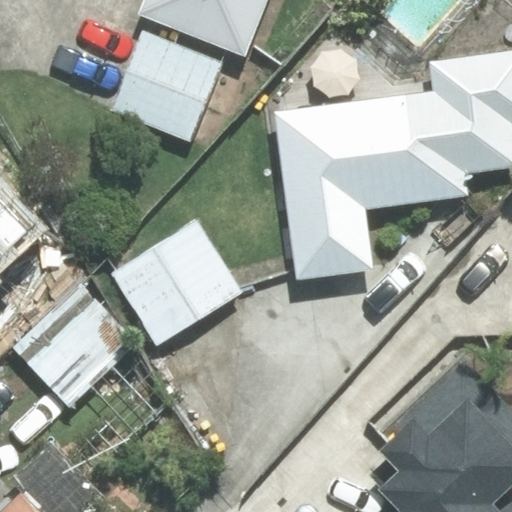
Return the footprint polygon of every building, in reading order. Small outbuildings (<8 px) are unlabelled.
[(246,57),(267,0),(143,0),(138,16),(246,57)] [(139,31),(109,111),(207,147),(237,67),(139,31)] [(432,96),(277,114),(296,279),(371,270),(363,208),(468,196),(466,176),(511,170),(511,157),(508,127),(511,126),(511,50),(428,61),(432,96)] [(200,219),(109,273),(153,348),(244,294),(200,219)] [(136,342),(78,283),(11,349),(69,408),(136,342)] [(498,511),(489,501),(511,480),(511,410),(457,348),(362,432),(395,470),(346,511),(498,511)] [(0,511),(34,511),(14,491),(0,505),(0,511)]
